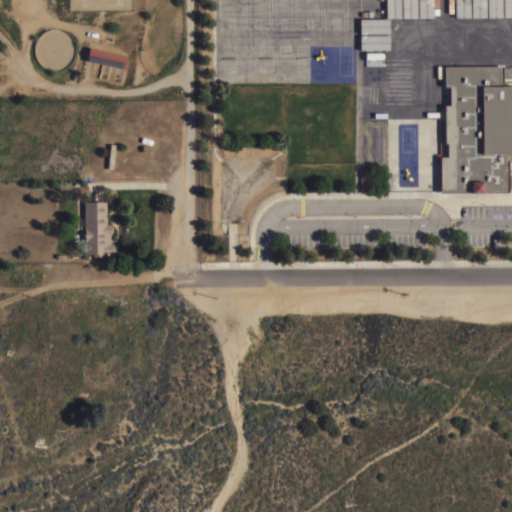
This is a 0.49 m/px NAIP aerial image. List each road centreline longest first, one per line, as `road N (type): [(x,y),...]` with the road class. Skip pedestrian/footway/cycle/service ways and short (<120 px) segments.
road 1 (residential): [(511,279),(185,282)]
road 2 (track): [(304,511),(437,423),(511,339)]
road 3 (residential): [(213,511),(239,462),(235,383),(204,281)]
road 4 (residential): [(190,69),(185,282)]
road 5 (track): [(0,308),(26,293),(102,282),(185,282)]
